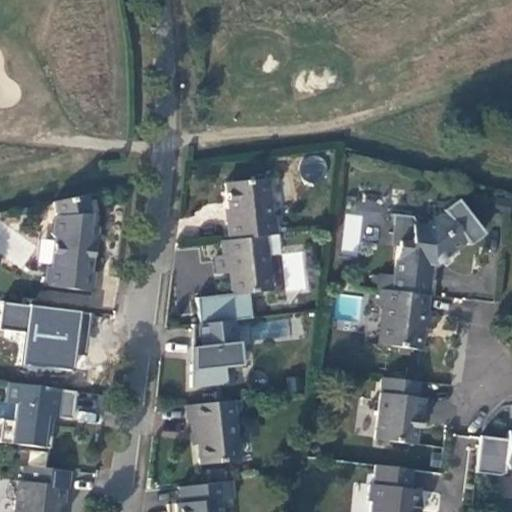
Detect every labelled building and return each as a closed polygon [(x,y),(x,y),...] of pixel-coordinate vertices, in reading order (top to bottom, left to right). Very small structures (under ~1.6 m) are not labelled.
[(225,222),(228,240),(277,235),(275,216),(268,217),(266,205),(270,199),(267,179),(224,183),(228,222),(225,222)] [(87,226),(89,214),(85,196),(78,197),(53,202),(56,216),(52,219),(50,234),(53,239),(50,267),(46,267),(44,286),(91,292),(93,272),(90,272),(95,226),(87,226)] [(446,215),(459,205),(455,199),(441,210),(446,215)] [(390,291),(428,296),(432,265),(435,265),(465,242),(467,245),(482,234),(459,205),(446,215),(439,215),(425,225),(418,224),(412,216),(394,214),(391,241),(397,241),(392,275),(390,291)] [(345,209),(341,252),(358,253),(361,223),(381,225),(382,212),(345,209)] [(277,235),(228,240),(220,241),(222,255),(214,257),(216,274),(229,273),(232,294),(195,298),(198,324),(234,320),(252,318),(250,293),(271,291),(267,256),(280,254),(278,234),(277,235)] [(375,289),(390,291),(392,275),(377,274),(375,289)] [(426,311),(428,296),(390,291),(375,289),(374,289),(373,305),(383,306),(378,344),(418,350),(421,328),(432,329),(434,312),(426,311)] [(89,313),(31,306),(29,323),(39,324),(37,337),(42,343),(40,358),(42,359),(50,369),(68,370),(77,363),(80,364),(84,329),(87,330),(89,313)] [(239,366),(234,320),(198,324),(190,325),(192,342),(198,341),(202,369),(239,366)] [(417,382),(381,378),(373,439),(413,444),(415,428),(419,429),(423,398),(416,397),(417,382)] [(74,392),(6,383),(4,403),(14,404),(12,421),(1,419),(0,425),(0,442),(48,449),(51,425),(44,424),(45,416),(71,419),(74,392)] [(232,401),(185,406),(187,422),(189,423),(194,422),(197,445),(199,465),(239,461),(232,401)] [(0,418),(1,419),(12,421),(14,404),(4,403),(0,402),(0,418)] [(479,440),(474,476),(496,478),(502,476),(503,468),(511,468),(511,431),(507,431),(506,442),(479,440)] [(67,489),(69,472),(23,465),(21,482),(17,482),(13,511),(58,511),(59,505),(63,505),(65,488),(67,489)] [(409,490),(411,469),(374,465),(372,485),(369,485),(366,501),(370,502),(368,511),(413,511),(414,507),(417,508),(419,490),(409,490)] [(231,481),(178,487),(179,503),(174,504),(175,511),(219,511),(218,501),(233,499),(231,481)]
